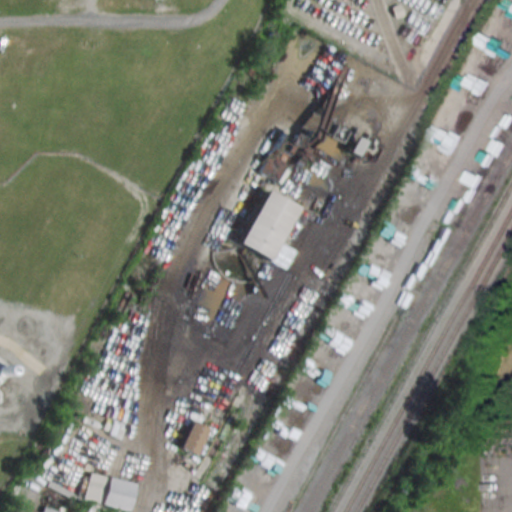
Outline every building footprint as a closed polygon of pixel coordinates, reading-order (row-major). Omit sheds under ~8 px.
[(38,40),(21,35),(9,70),(26,76),(38,40)] [(49,45),(43,43),(34,73),(40,75),(49,45)] [(273,181),(284,156),(286,157),(294,138),(285,135),(276,155),(266,151),(255,174),(273,181)] [(292,205),(258,190),(232,245),(266,261),(292,205)] [(195,456),(205,427),(187,421),(177,450),(195,456)] [(131,483),(85,473),(79,501),(125,511),(131,483)]
